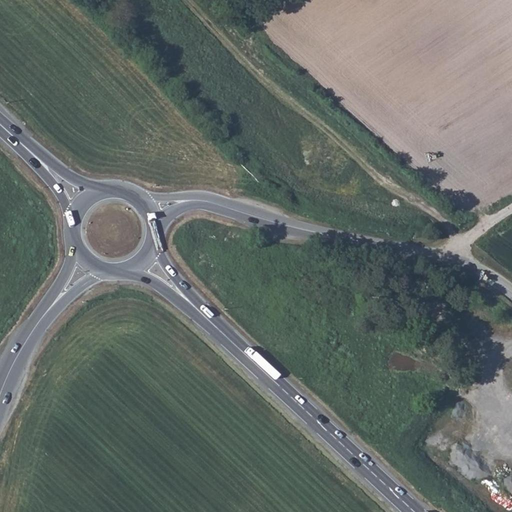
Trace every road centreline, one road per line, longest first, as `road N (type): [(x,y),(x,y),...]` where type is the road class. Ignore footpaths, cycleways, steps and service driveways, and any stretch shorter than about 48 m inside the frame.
road 1 (track): [(460,241),(180,0)]
road 2 (tertiary): [(511,290),(447,261),(317,235),(209,202)]
road 3 (primary): [(411,511),(216,328)]
road 4 (unknown): [(511,456),(485,429),(483,363),(450,314)]
